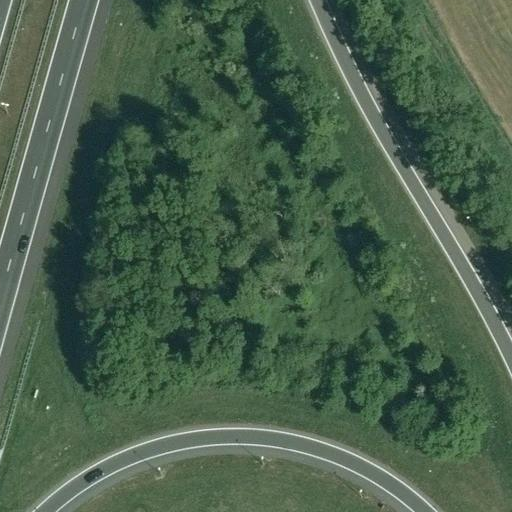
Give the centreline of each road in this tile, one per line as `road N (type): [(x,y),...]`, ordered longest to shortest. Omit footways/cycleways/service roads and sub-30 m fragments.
road 1 (motorway): [(50,511),(139,456),(251,440),(358,469),(418,511)]
road 2 (motorway): [(511,345),(365,94),(320,0)]
road 3 (motorway): [(0,304),(86,0)]
